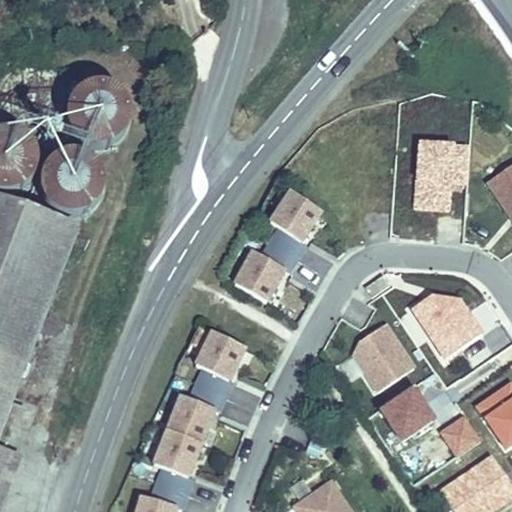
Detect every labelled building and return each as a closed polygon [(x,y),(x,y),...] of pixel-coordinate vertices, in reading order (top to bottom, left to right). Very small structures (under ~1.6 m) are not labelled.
[(34,67),(20,69),(9,78),(2,89),(0,99),(3,112),(10,122),(18,130),(29,135),(43,134),(57,126),(66,113),(67,96),(61,81),(49,70),(34,67)] [(74,106),(68,121),(70,138),(81,153),(97,160),(112,159),(127,150),(134,137),(135,121),(131,110),(125,102),(116,97),(102,93),(87,96),(74,106)] [(0,199),(14,202),(30,195),(38,182),(41,169),(35,149),(18,136),(0,137),(0,199)] [(42,185),(44,203),(53,217),(65,226),(81,227),(96,221),(107,207),(108,189),(103,176),(93,167),(74,161),(54,167),(42,185)] [(511,171),(488,187),(507,216),(511,214),(511,215),(511,171)] [(260,299),(278,268),(284,272),(301,244),(296,241),(317,211),(287,191),(266,221),(275,227),(257,255),(248,249),(229,281),(260,299)] [(0,427),(71,233),(0,206),(0,427)] [(367,299),(386,286),(379,276),(361,289),(367,299)] [(477,340),(455,306),(425,302),(408,313),(440,364),(477,340)] [(484,305),(471,313),(484,333),(497,325),(484,305)] [(407,372),(379,328),(358,341),(348,359),(371,395),(407,372)] [(160,511),(162,509),(168,511),(180,481),(174,479),(202,412),(207,414),(221,385),(217,383),(234,351),(202,334),(185,367),(192,371),(178,401),(169,397),(141,465),(149,469),(138,500),(128,497),(122,511),(160,511)] [(412,384),(375,407),(398,444),(435,420),(412,384)] [(511,447),(511,404),(504,392),(470,413),(497,456),(511,447)] [(338,511),(321,484),(282,509),(284,511),(338,511)]
